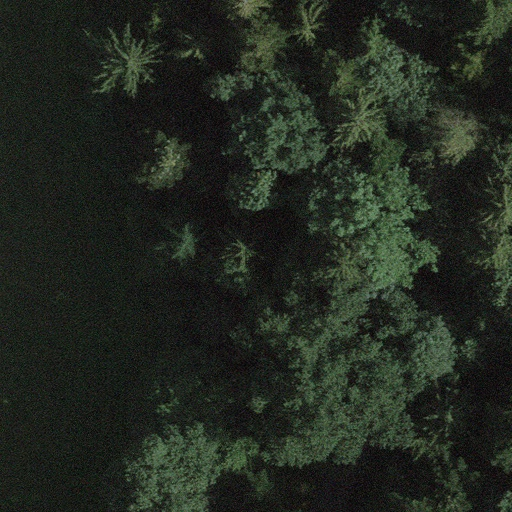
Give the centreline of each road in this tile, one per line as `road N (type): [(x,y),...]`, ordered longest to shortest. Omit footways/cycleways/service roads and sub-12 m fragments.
road 1 (track): [(405,256),(314,511)]
road 2 (track): [(384,0),(412,88),(405,256)]
road 3 (track): [(511,166),(405,256)]
